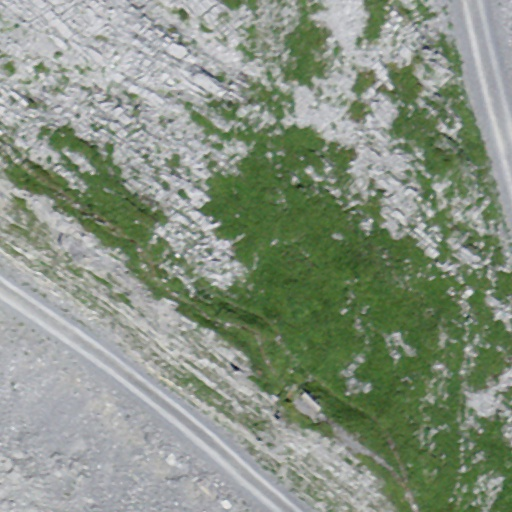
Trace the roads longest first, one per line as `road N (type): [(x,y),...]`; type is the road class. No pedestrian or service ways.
road 1 (track): [(294,511),(138,371),(0,284)]
road 2 (track): [(479,0),(511,135)]
